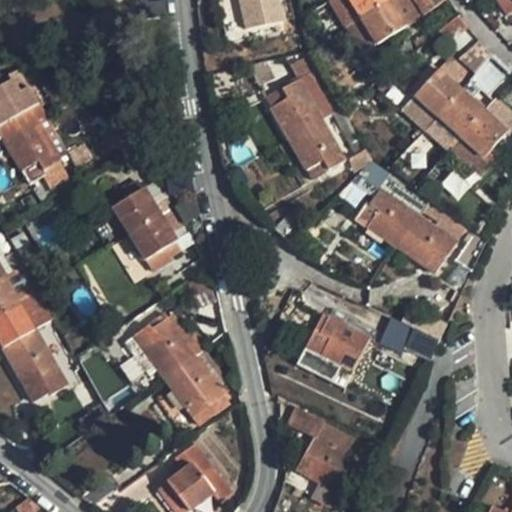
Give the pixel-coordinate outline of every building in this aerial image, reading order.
[(249,30),(282,23),(277,0),(235,0),(242,32),(249,30)] [(299,19),(292,0),(277,0),(282,23),(299,19)] [(330,0),(330,1),(346,26),(357,19),(345,0),(330,0)] [(382,0),(345,0),(357,19),(384,2),(382,0)] [(400,0),(387,0),(384,2),(400,29),(412,22),(400,0)] [(447,0),(409,0),(419,17),(447,0)] [(511,11),(511,0),(490,0),(503,18),(511,11)] [(136,4),(137,20),(158,18),(157,2),(136,4)] [(374,47),(400,29),(384,2),(357,19),(373,45),(374,47)] [(357,19),(346,26),(362,52),(373,45),(357,19)] [(242,32),(230,34),(232,45),(252,41),(249,30),(242,32)] [(507,72),(509,68),(493,55),(491,58),(507,72)] [(507,72),(491,58),(476,75),(493,89),(497,83),(502,77),(507,72)] [(270,61),(252,65),(261,83),(278,74),(270,61)] [(437,74),(460,94),(470,82),(447,62),(437,74)] [(13,78),(40,120),(48,114),(20,73),(13,78)] [(335,116),(312,73),(297,80),(321,123),(332,118),(335,116)] [(437,74),(413,99),(437,121),(460,94),(437,74)] [(493,89),(476,75),(471,80),(488,94),(493,89)] [(0,138),(3,143),(40,120),(13,78),(0,86),(0,94),(1,97),(0,97),(0,138)] [(321,123),(297,80),(278,90),(283,103),(270,109),(287,141),(321,123)] [(470,82),(460,94),(484,116),(493,106),(495,103),(470,82)] [(44,93),(54,105),(66,97),(54,85),(44,93)] [(484,116),(460,94),(437,121),(462,142),(484,116)] [(404,110),(428,131),(437,121),(413,99),(404,110)] [(510,121),(493,106),(484,116),(502,132),(510,121)] [(332,118),(349,150),(360,144),(342,113),(335,116),(332,118)] [(48,114),(40,120),(62,156),(71,149),(48,114)] [(502,132),(484,116),(462,142),(482,160),(504,133),(502,132)] [(62,156),(40,120),(3,143),(30,188),(51,174),(51,172),(66,162),(62,156)] [(428,131),(453,153),(462,142),(437,121),(428,131)] [(321,123),(287,141),(303,172),(317,164),(323,176),(344,165),(321,123)] [(83,141),(71,149),(79,162),(91,154),(83,141)] [(472,170),(482,160),(462,142),(453,153),(472,170)] [(373,153),(383,167),(393,157),(382,143),(373,153)] [(317,164),(303,172),(310,184),(323,176),(317,164)] [(378,189),(420,220),(425,211),(431,203),(418,194),(389,175),(372,164),(360,176),(378,189)] [(350,185),(370,201),(378,189),(360,176),(350,185)] [(130,197),(144,189),(136,178),(123,187),(130,197)] [(103,200),(110,211),(130,197),(123,187),(103,200)] [(130,197),(110,211),(128,237),(161,215),(144,189),(130,197)] [(355,221),(395,251),(420,220),(378,189),(370,201),(355,221)] [(296,206),(276,225),(291,241),(311,222),(296,206)] [(173,207),(161,215),(178,240),(183,246),(194,239),(173,207)] [(420,220),(457,248),(463,239),(425,211),(420,220)] [(128,237),(145,261),(163,249),(178,240),(161,215),(128,237)] [(433,280),(457,248),(420,220),(395,251),(433,280)] [(324,236),(311,222),(291,241),(304,256),(324,236)] [(469,268),(483,238),(477,234),(458,259),(469,268)] [(178,240),(163,249),(168,256),(183,246),(178,240)] [(0,265),(6,276),(22,266),(13,249),(3,255),(0,250),(0,265)] [(163,249),(145,261),(151,271),(170,259),(168,256),(163,249)] [(188,284),(199,309),(216,301),(206,276),(188,284)] [(0,279),(0,316),(19,305),(2,278),(0,279)] [(19,305),(35,332),(38,331),(54,321),(44,304),(34,310),(28,300),(19,305)] [(0,316),(0,345),(3,351),(35,332),(19,305),(0,316)] [(388,336),(332,310),(328,318),(371,339),(384,345),(388,336)] [(299,367),(334,383),(342,367),(354,372),(371,339),(328,318),(323,316),(299,367)] [(420,330),(437,337),(445,320),(437,316),(425,318),(420,330)] [(192,354),(163,317),(148,328),(146,326),(132,336),(141,347),(162,376),(192,354)] [(406,349),(428,358),(436,340),(414,330),(406,349)] [(3,351),(20,381),(37,372),(43,381),(61,370),(38,331),(35,332),(3,351)] [(192,354),(219,390),(226,385),(200,349),(192,354)] [(192,354),(162,376),(182,404),(196,394),(203,403),(219,390),(192,354)] [(342,367),(334,383),(346,389),(354,372),(342,367)] [(196,394),(182,404),(189,413),(203,403),(196,394)] [(102,405),(108,416),(121,406),(113,396),(102,405)] [(73,419),(83,434),(108,416),(102,405),(99,401),(73,419)] [(284,428),(310,442),(313,436),(319,426),(321,423),(293,410),(284,428)] [(49,429),(63,448),(79,436),(67,418),(49,429)] [(319,426),(313,436),(355,458),(360,447),(319,426)] [(26,445),(39,466),(63,448),(49,429),(26,445)] [(336,492),(355,458),(313,436),(310,442),(295,471),(336,492)] [(196,446),(183,456),(191,467),(212,494),(219,502),(231,493),(196,446)] [(176,511),(186,511),(212,494),(191,467),(160,490),(176,511)] [(85,493),(94,506),(117,489),(107,477),(85,493)] [(30,511),(39,505),(28,495),(16,506),(21,511),(30,511)]
